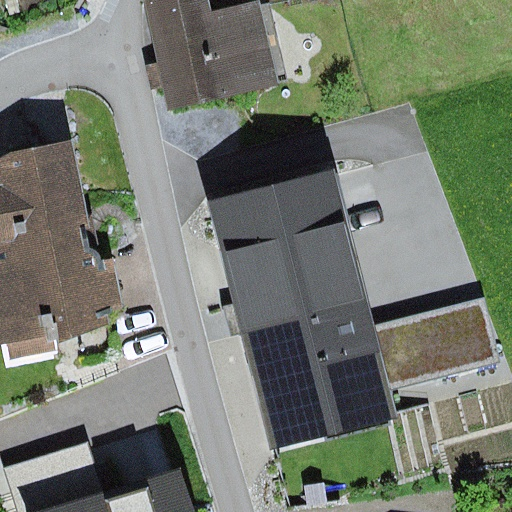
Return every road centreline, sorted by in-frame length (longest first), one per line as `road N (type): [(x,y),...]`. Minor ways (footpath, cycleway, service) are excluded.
road 1 (residential): [(235,511),(119,57)]
road 2 (residential): [(119,57),(35,69),(0,90)]
